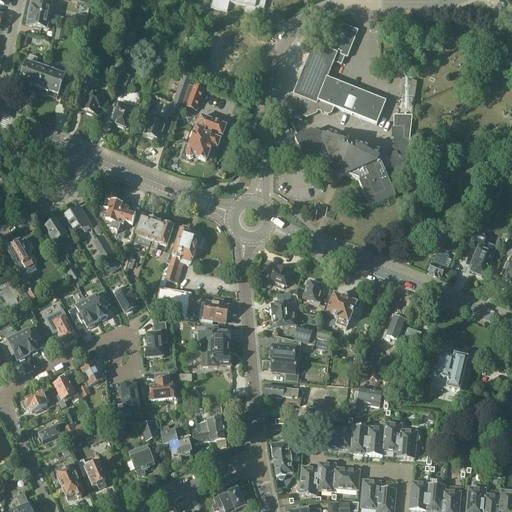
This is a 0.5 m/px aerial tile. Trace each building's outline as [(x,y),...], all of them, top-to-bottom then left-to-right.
[(229,3),(242,6),(246,7),(245,12),(260,16),(263,4),(265,5),(266,0),(212,0),(211,9),(227,13),(229,3)] [(29,14),(29,15),(49,19),(50,12),(53,13),(55,7),(33,3),(32,7),(31,7),(31,8),(29,9),(28,12),(29,14)] [(49,19),(29,15),(29,16),(27,16),(27,20),(28,21),(28,22),(29,23),(28,27),(49,32),(50,26),(47,25),(49,19)] [(313,45),(309,54),(300,77),(292,96),(301,99),(299,103),(307,106),(303,117),(307,119),(317,115),(318,112),(328,116),(332,114),(334,109),(377,126),(386,102),(327,79),(334,63),(341,66),(344,58),(347,59),(358,32),(338,24),(334,34),(328,31),(323,44),(325,45),(323,49),(313,45)] [(63,36),(65,27),(57,25),(55,34),(63,36)] [(225,66),(223,75),(239,79),(239,81),(248,83),(257,48),(259,48),(261,38),(233,32),(231,41),(232,41),(226,66),(225,66)] [(47,69),(37,66),(37,67),(35,66),(38,59),(30,56),(27,63),(20,82),(19,87),(29,90),(30,86),(39,90),(47,69)] [(47,69),(39,90),(48,93),(47,96),(56,100),(58,95),(65,77),(66,71),(60,69),(58,74),(55,73),(55,72),(47,69)] [(181,109),(194,72),(186,69),(172,106),(173,107),(169,118),(177,120),(181,109)] [(88,71),(83,82),(91,85),(95,74),(88,71)] [(121,99),(130,77),(122,74),(114,96),(121,99)] [(401,96),(414,98),(417,83),(404,81),(401,96)] [(204,91),(194,87),(186,108),(196,112),(204,91)] [(103,100),(104,96),(89,90),(81,110),(87,112),(87,114),(93,116),(93,115),(97,116),(103,100)] [(133,113),(134,109),(120,103),(112,122),(117,124),(116,126),(125,129),(128,121),(131,122),(134,114),(133,113)] [(307,106),(299,103),(294,118),(301,121),(303,117),(307,106)] [(165,125),(167,121),(152,115),(150,119),(144,135),(148,136),(147,138),(153,140),(154,138),(160,141),(166,125),(165,125)] [(410,142),(412,116),(394,116),(394,128),(392,128),(392,139),(394,139),(393,153),(379,159),(311,132),(295,139),(305,162),(316,157),(332,163),(339,179),(346,176),(358,181),(371,209),(396,198),(389,182),(405,175),(405,173),(410,142)] [(212,163),(225,127),(201,118),(186,155),(187,156),(186,157),(187,159),(191,160),(193,159),(193,158),(206,163),(207,161),(212,163)] [(502,167),(497,180),(504,183),(509,170),(502,167)] [(132,227),(135,217),(127,215),(129,210),(127,210),(128,208),(122,206),(111,203),(106,201),(103,210),(109,212),(105,223),(112,225),(110,231),(118,234),(119,231),(122,232),(123,228),(126,229),(127,225),(132,227)] [(85,233),(92,229),(79,207),(65,216),(75,234),(83,229),(85,233)] [(139,251),(140,247),(148,250),(151,243),(157,224),(158,219),(150,217),(149,221),(143,219),(133,249),(139,251)] [(73,246),(62,229),(61,229),(57,222),(45,229),(57,247),(62,244),(64,243),(68,250),(73,246)] [(157,224),(151,243),(153,244),(149,254),(155,256),(158,245),(167,248),(173,229),(174,225),(166,222),(165,227),(157,224)] [(171,262),(168,261),(166,267),(159,288),(164,289),(166,281),(177,284),(183,265),(189,267),(190,265),(192,260),(193,257),(195,256),(196,253),(195,251),(196,248),(202,249),(204,241),(199,239),(199,238),(188,234),(188,233),(187,232),(183,230),(182,232),(181,232),(180,232),(171,262)] [(476,249),(477,250),(475,256),(476,256),(472,269),(477,271),(476,273),(477,274),(477,275),(482,277),(483,276),(484,276),(486,272),(488,272),(494,258),(492,257),(496,247),(488,244),(490,238),(475,232),(470,247),(476,250),(476,249)] [(104,237),(97,241),(103,253),(100,255),(105,264),(115,257),(104,237)] [(20,243),(18,244),(16,243),(13,245),(13,247),(12,248),(13,250),(8,253),(18,270),(22,277),(27,274),(29,276),(36,271),(31,263),(25,251),(30,248),(25,241),(20,244),(20,243)] [(440,278),(449,256),(438,252),(430,274),(432,275),(431,276),(438,278),(440,278)] [(160,265),(166,267),(168,261),(169,256),(163,254),(160,265)] [(511,258),(502,281),(511,284),(511,258)] [(112,266),(115,273),(122,269),(118,262),(112,266)] [(72,264),(64,269),(73,283),(81,278),(72,264)] [(288,288),(293,274),(287,272),(287,271),(276,267),(276,268),(273,266),(272,267),(271,268),(270,271),(271,273),(271,274),(272,274),(269,281),(270,281),(269,284),(283,290),(285,287),(288,288)] [(322,317),(325,308),(319,306),(321,301),(319,300),(323,287),(317,285),(318,283),(311,281),(310,283),(309,283),(303,299),(310,301),(309,305),(319,308),(317,316),(322,317)] [(123,287),(113,293),(125,316),(126,315),(127,317),(133,314),(132,312),(136,310),(133,304),(137,302),(129,289),(126,292),(123,287)] [(33,290),(27,293),(32,302),(38,299),(33,290)] [(186,319),(190,294),(159,290),(155,314),(186,319)] [(26,293),(21,295),(27,305),(32,303),(26,293)] [(59,301),(55,293),(50,296),(54,304),(59,301)] [(86,303),(98,324),(101,322),(102,323),(108,321),(106,319),(108,318),(105,312),(107,311),(106,308),(110,306),(103,293),(86,303)] [(331,327),(333,327),(332,330),(337,332),(339,328),(346,331),(354,312),(357,313),(361,312),(363,305),(362,301),(354,298),(350,300),(344,297),(342,300),(335,297),(326,316),(330,318),(327,326),(331,328),(331,327)] [(98,324),(86,303),(69,313),(76,325),(80,323),(81,325),(84,324),(87,329),(89,329),(90,331),(95,328),(94,326),(98,324)] [(226,325),(229,308),(206,304),(202,303),(199,320),(203,321),(203,324),(212,326),(213,323),(226,325)] [(271,305),(272,317),(290,316),(289,310),(291,310),(291,304),(271,305)] [(63,311),(45,320),(53,335),(58,333),(63,343),(75,337),(71,329),(72,329),(66,318),(63,311)] [(290,316),(272,317),(273,329),(296,328),(296,323),(296,315),(290,316)] [(406,324),(408,319),(400,316),(398,321),(393,319),(391,318),(388,325),(390,326),(388,332),(386,331),(383,339),(390,342),(391,340),(399,343),(406,324)] [(147,336),(148,351),(146,351),(147,360),(163,358),(162,345),(168,344),(166,324),(154,325),(155,335),(147,336)] [(18,337),(28,358),(32,356),(33,358),(39,355),(38,354),(39,353),(36,347),(39,346),(37,343),(42,341),(36,328),(18,337)] [(311,338),(312,331),(298,328),(294,341),(314,346),(316,339),(311,338)] [(417,346),(421,335),(407,329),(403,341),(417,346)] [(332,335),(319,332),(317,340),(329,343),(332,335)] [(25,360),(28,358),(18,337),(16,333),(5,338),(7,342),(0,346),(6,359),(11,356),(12,359),(15,357),(18,363),(19,363),(20,365),(26,362),(25,360)] [(201,345),(205,345),(231,345),(231,334),(222,334),(222,335),(218,335),(218,333),(208,333),(201,333),(201,345)] [(271,358),(271,360),(273,361),(299,363),(301,344),(287,341),(287,349),(272,348),(272,350),(270,349),(269,358),(271,358)] [(233,345),(231,345),(205,345),(201,345),(201,357),(201,369),(208,369),(217,369),(217,367),(222,367),(222,368),(231,368),(231,357),(233,357),(233,345)] [(460,393),(468,359),(455,356),(453,361),(439,357),(434,378),(432,386),(436,387),(436,390),(442,392),(443,389),(460,393)] [(382,358),(378,369),(390,374),(393,362),(382,358)] [(272,373),(286,374),(299,375),(298,375),(299,363),(273,361),(273,362),(271,362),(270,370),(272,371),(272,373)] [(86,387),(87,389),(106,379),(105,368),(98,371),(95,366),(94,366),(92,363),(86,366),(88,369),(87,370),(89,374),(84,376),(87,383),(84,384),(86,387)] [(150,389),(151,394),(148,395),(149,402),(151,401),(151,402),(176,400),(174,386),(169,387),(168,382),(170,381),(169,374),(155,375),(155,383),(157,383),(158,388),(150,389)] [(299,375),(286,374),(285,382),(298,383),(299,375)] [(59,397),(55,399),(61,410),(66,408),(64,402),(75,396),(67,381),(66,381),(64,378),(58,381),(60,384),(54,387),(59,397)] [(265,397),(264,401),(271,402),(271,398),(283,399),(283,405),(300,407),(301,401),(302,393),(298,392),(298,393),(294,392),(295,390),(291,389),(290,392),(284,391),(284,388),(265,386),(264,397),(265,397)] [(87,389),(86,387),(79,390),(84,399),(90,395),(87,389)] [(122,388),(124,405),(118,406),(120,418),(131,417),(130,411),(139,409),(136,388),(130,388),(130,387),(122,388)] [(379,409),(382,392),(377,391),(377,390),(372,389),(372,390),(367,389),(365,403),(371,404),(371,407),(379,409)] [(46,404),(50,402),(48,398),(44,399),(42,394),(25,402),(26,403),(21,404),(24,411),(29,409),(29,410),(31,414),(47,407),(46,404)] [(216,416),(222,415),(220,406),(213,407),(210,407),(212,417),(216,416)] [(356,406),(355,418),(362,418),(364,408),(356,406)] [(106,427),(101,416),(93,420),(99,430),(106,427)] [(202,434),(202,436),(208,435),(210,444),(217,443),(218,449),(226,448),(225,442),(226,441),(223,421),(217,422),(216,416),(212,417),(213,422),(200,424),(200,425),(196,426),(197,435),(202,434)] [(86,423),(75,428),(79,438),(91,432),(86,423)] [(300,423),(290,424),(292,431),(301,430),(300,423)] [(159,439),(154,424),(143,428),(148,442),(159,439)] [(401,432),(401,426),(385,425),(384,430),(385,430),(383,452),(398,454),(399,454),(401,432)] [(44,447),(62,439),(57,426),(39,434),(44,447)] [(69,443),(79,439),(73,427),(74,427),(74,426),(63,431),(63,432),(64,431),(69,443)] [(350,455),(366,456),(369,429),(352,427),(352,431),(351,451),(350,451),(350,455)] [(89,434),(94,446),(106,441),(101,429),(89,434)] [(326,449),(350,451),(351,451),(352,431),(327,429),(326,449)] [(385,430),(384,430),(369,429),(366,456),(382,458),(383,452),(385,430)] [(169,446),(172,456),(172,459),(173,459),(174,464),(182,462),(180,457),(191,454),(187,441),(183,442),(182,438),(176,439),(174,432),(162,435),(163,447),(169,446)] [(417,436),(417,433),(401,432),(399,454),(398,454),(398,459),(414,461),(416,443),(417,443),(419,442),(420,441),(420,439),(419,437),(418,436),(417,436)] [(194,446),(210,444),(208,435),(202,436),(193,437),(194,446)] [(271,447),(272,458),(274,458),(277,479),(278,479),(278,480),(279,481),(281,482),(283,482),(284,481),(285,479),(285,478),(286,478),(286,476),(293,475),(291,465),(293,465),(291,454),(290,455),(288,445),(287,445),(287,444),(286,442),(284,442),(282,442),(281,443),(280,445),(280,446),(271,447)] [(154,467),(152,460),(156,458),(154,450),(149,452),(147,447),(129,454),(136,474),(136,473),(138,478),(146,476),(144,471),(148,469),(154,467)] [(105,484),(97,466),(95,461),(86,465),(84,462),(77,465),(84,479),(87,478),(92,490),(97,488),(99,492),(107,488),(105,484)] [(335,470),(335,466),(319,465),(318,470),(319,470),(317,492),(333,494),(333,490),(335,470)] [(82,495),(85,494),(81,486),(79,487),(78,485),(79,484),(76,477),(75,478),(74,476),(77,475),(73,467),(70,468),(64,470),(63,468),(55,471),(57,476),(68,503),(76,500),(79,500),(82,499),(83,497),(82,495)] [(319,470),(318,470),(302,469),(301,487),(299,486),(298,487),(297,489),(297,491),(297,492),(299,493),(300,494),(300,496),(317,498),(317,492),(319,470)] [(335,470),(333,490),(358,492),(359,472),(335,470)] [(26,476),(24,471),(15,475),(17,480),(26,476)] [(380,489),(380,484),(364,482),(361,510),(377,511),(378,511),(380,489)] [(410,511),(415,511),(426,511),(429,486),(412,484),(410,511)] [(426,511),(442,511),(444,493),(445,493),(445,487),(429,486),(426,511)] [(393,511),(396,491),(380,489),(378,511),(377,511),(376,511),(393,511)] [(483,511),(485,496),(486,491),(469,489),(466,511),(483,511)] [(241,499),(244,497),(242,490),(238,492),(238,491),(215,500),(217,506),(212,508),(213,511),(216,511),(223,509),(224,511),(239,511),(245,510),(241,499)] [(499,511),(511,511),(511,493),(501,492),(500,498),(501,498),(499,511)] [(442,511),(458,511),(461,494),(445,493),(444,493),(442,511)] [(31,511),(29,506),(28,506),(25,496),(17,499),(21,509),(13,511),(31,511)] [(483,511),(499,511),(501,498),(500,498),(485,496),(483,511)]
